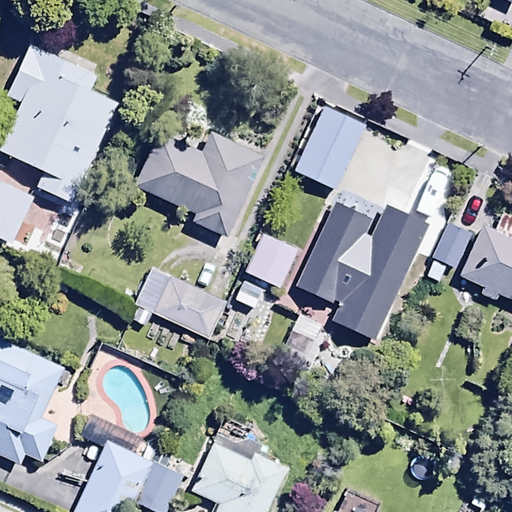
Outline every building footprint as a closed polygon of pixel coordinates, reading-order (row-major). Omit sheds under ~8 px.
[(511,0),(495,0),(511,8),(511,0)] [(28,46),(4,97),(17,103),(0,139),(0,152),(41,172),(33,188),(68,205),(115,104),(87,91),(94,76),(28,46)] [(365,124),(323,102),(289,168),(330,189),(365,124)] [(155,133),(131,186),(193,215),(189,223),(224,239),(262,156),(209,131),(199,153),(155,133)] [(59,213),(0,184),(0,246),(35,263),(59,213)] [(431,223),(388,204),(373,237),(366,233),(373,218),(334,201),(295,286),(333,303),(336,297),(342,300),(332,322),(377,342),(431,223)] [(480,225),(456,276),(481,287),(478,295),(493,302),(496,295),(511,302),(511,218),(500,213),(492,231),(480,225)] [(447,221),(429,259),(431,260),(423,277),(436,283),(443,267),(451,271),(470,231),(447,221)] [(294,248),(260,232),(241,271),(275,288),(294,248)] [(136,308),(129,322),(142,328),(148,315),(205,342),(223,303),(149,268),(131,306),(136,308)] [(240,282),(232,301),(253,310),(261,290),(240,282)] [(0,457),(18,466),(23,456),(37,463),(54,426),(40,419),(63,369),(0,339),(0,457)] [(511,376),(499,405),(511,410),(511,376)] [(112,511),(146,442),(104,422),(66,500),(92,511),(112,511)] [(211,442),(187,492),(214,505),(211,511),(263,511),(285,467),(251,451),(247,460),(211,442)]
